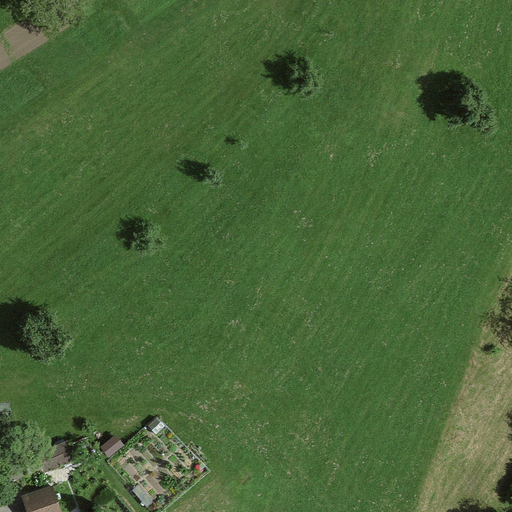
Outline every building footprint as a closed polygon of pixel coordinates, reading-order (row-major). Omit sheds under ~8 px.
[(169,0),(125,0),(139,22),(171,3),(169,0)] [(51,85),(84,67),(68,36),(34,54),(51,85)] [(124,443),(116,432),(100,444),(109,455),(124,443)] [(76,457),(67,438),(38,450),(46,470),(76,457)] [(53,482),(22,493),(28,511),(60,511),(63,511),(53,482)]
